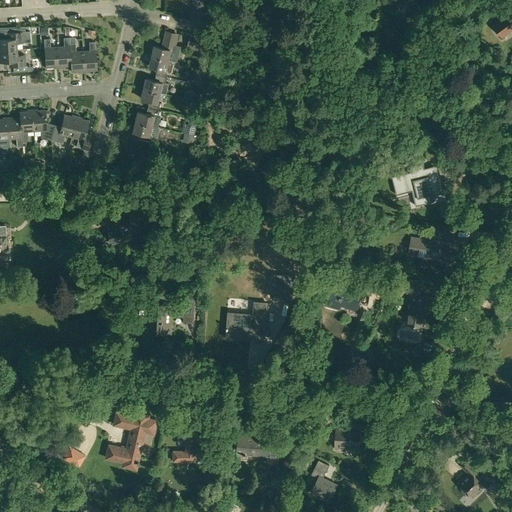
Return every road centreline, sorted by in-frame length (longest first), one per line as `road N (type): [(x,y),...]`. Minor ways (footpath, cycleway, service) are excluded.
road 1 (residential): [(376,511),(430,401),(191,386),(0,388)]
road 2 (track): [(430,401),(511,241)]
road 3 (residential): [(0,14),(131,12)]
